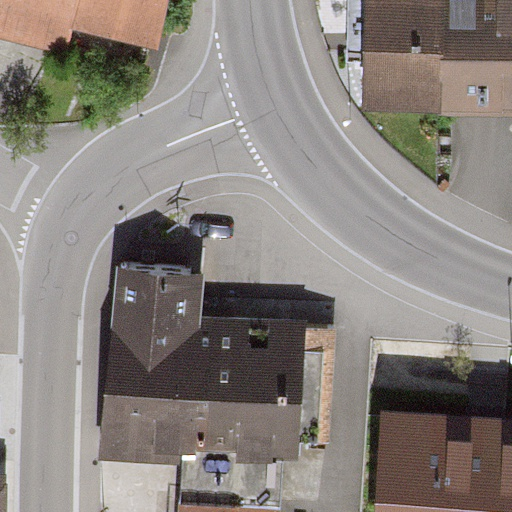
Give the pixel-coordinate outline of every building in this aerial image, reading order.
[(0,0),(0,36),(66,52),(72,26),(155,46),(166,0),(0,0)] [(511,0),(368,0),(367,51),(365,111),(511,113),(511,0)] [(202,274),(115,270),(106,460),(184,463),(267,467),(299,469),(306,326),(200,321),(202,274)] [(511,511),(511,420),(382,412),(375,511),(511,511)] [(265,511),(267,467),(184,463),(182,511),(265,511)]
